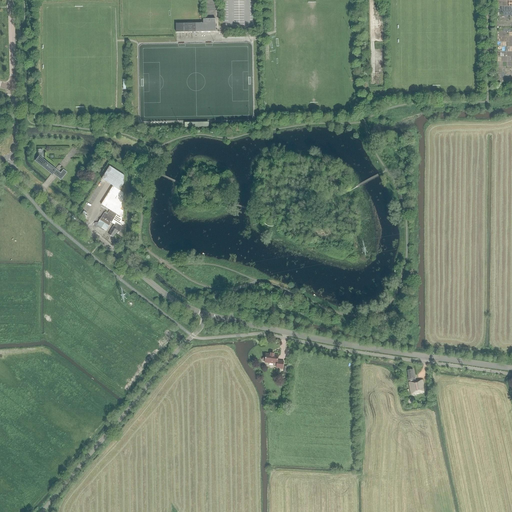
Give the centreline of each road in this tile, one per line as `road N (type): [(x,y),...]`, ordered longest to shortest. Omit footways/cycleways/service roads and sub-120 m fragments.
road 1 (tertiary): [(511,368),(207,315)]
road 2 (unclassified): [(41,511),(207,315)]
road 3 (tertiary): [(207,315),(162,292),(19,176),(11,159)]
